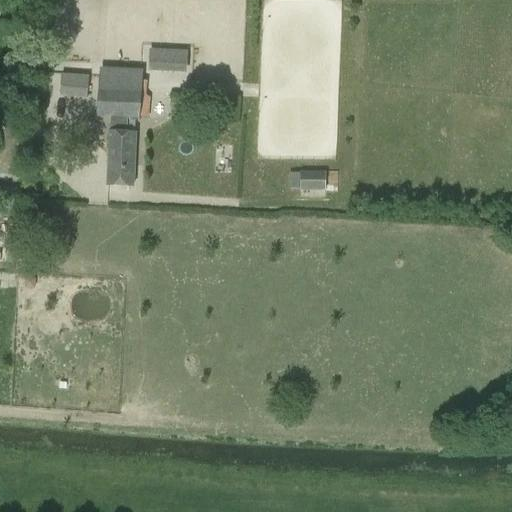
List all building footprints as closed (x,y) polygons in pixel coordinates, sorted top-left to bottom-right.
[(152,51),(151,68),(176,69),(176,51),(152,51)] [(135,132),(127,132),(128,117),(138,118),(143,72),(99,69),(96,117),(110,117),(109,131),(106,185),(133,187),(135,132)] [(62,73),(60,95),(87,98),(89,75),(62,73)] [(300,189),(300,190),(300,191),(324,191),(324,172),(300,172),(300,174),(300,189)] [(7,232),(5,253),(15,254),(17,233),(7,232)] [(26,279),(26,287),(34,288),(35,279),(26,279)] [(45,297),(62,297),(62,283),(45,283),(45,297)]
